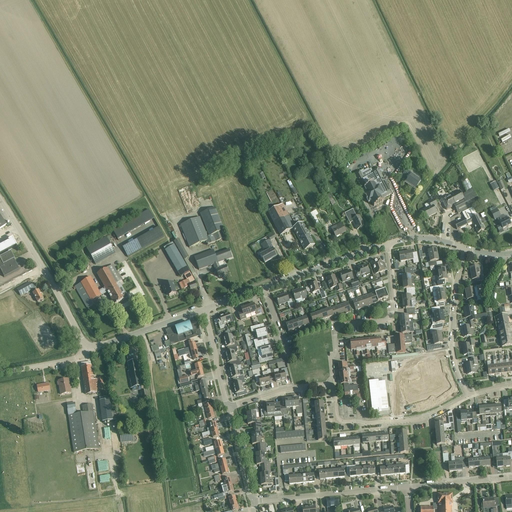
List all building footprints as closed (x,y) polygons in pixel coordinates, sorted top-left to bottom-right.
[(363,186),(364,188),(361,189),(368,203),(372,202),(374,206),(383,201),(382,199),(391,194),(378,168),(372,171),(371,169),(369,170),(368,169),(363,171),(362,170),(360,171),(354,174),(361,188),(363,186)] [(402,175),(405,177),(407,175),(409,177),(406,182),(415,189),(420,182),(411,175),(412,174),(406,170),(402,175)] [(464,174),(461,175),(464,180),(462,181),(467,192),(462,195),(460,191),(450,196),(449,195),(445,197),(441,199),(447,210),(454,206),(458,214),(463,212),(473,206),(476,205),(479,203),(467,178),(467,179),(464,174)] [(494,183),(490,185),(493,191),(495,190),(496,192),(499,191),(494,183)] [(326,195),(331,204),(332,206),(336,204),(330,193),(326,195)] [(431,206),(423,210),(427,217),(436,213),(433,206),(437,205),(434,199),(428,202),(431,206)] [(288,217),(288,216),(282,205),(268,212),(274,224),(288,217)] [(189,248),(205,242),(207,245),(216,242),(225,238),(222,231),(224,230),(215,208),(200,214),(209,236),(207,236),(200,217),(180,225),(189,248)] [(473,208),(467,211),(462,213),(465,219),(454,224),(457,230),(468,224),(468,225),(472,223),(478,233),(485,230),(477,215),(477,216),(473,208)] [(494,210),(490,212),(492,216),(494,220),(497,218),(501,216),(499,212),(497,208),(494,210)] [(151,209),(140,214),(142,218),(123,227),(125,231),(129,229),(131,232),(156,220),(151,209)] [(357,217),(355,213),(353,210),(345,214),(347,218),(350,223),(353,221),(355,225),(355,226),(357,230),(364,226),(359,216),(357,217)] [(288,217),(274,224),(280,236),(293,229),(296,227),(295,226),(296,226),(290,215),(288,216),(288,217)] [(502,228),(502,229),(511,225),(508,218),(503,221),(501,218),(498,220),(500,225),(497,227),(498,230),(502,228)] [(300,242),(310,236),(311,235),(309,231),(304,222),(296,226),(295,226),(296,227),(293,229),(300,242)] [(331,228),(332,230),(336,237),(345,232),(341,223),(336,226),(331,228)] [(162,229),(124,246),(128,256),(166,238),(162,229)] [(270,241),(276,238),(273,233),(267,236),(270,241)] [(300,242),(305,250),(315,245),(310,236),(300,242)] [(86,248),(95,265),(115,253),(106,237),(86,248)] [(4,243),(8,250),(17,246),(13,238),(8,240),(9,241),(4,243)] [(189,257),(179,239),(174,241),(184,260),(189,257)] [(261,255),(265,263),(277,257),(272,249),(273,249),(270,244),(271,244),(269,240),(262,244),(266,252),(261,255)] [(0,248),(3,253),(8,250),(4,243),(0,245),(0,248)] [(174,245),(165,251),(180,277),(190,272),(174,245)] [(437,255),(436,250),(435,250),(434,247),(435,247),(425,249),(426,252),(428,251),(429,257),(437,255)] [(194,257),(195,261),(199,270),(213,265),(219,277),(229,273),(227,268),(226,265),(225,266),(223,261),(232,258),(229,249),(218,253),(215,254),(213,249),(206,252),(206,253),(194,257)] [(405,253),(406,261),(413,260),(413,263),(419,262),(417,253),(412,254),(411,251),(405,253)] [(0,258),(0,270),(4,278),(19,270),(18,268),(17,269),(15,265),(15,264),(13,260),(13,259),(10,254),(6,256),(6,255),(0,258)] [(435,261),(438,260),(437,255),(429,257),(430,262),(428,262),(428,263),(425,263),(426,267),(429,267),(434,266),(436,266),(435,261)] [(380,260),(376,261),(380,273),(384,271),(386,271),(387,270),(387,269),(386,266),(385,263),(382,264),(381,262),(380,260)] [(376,274),(379,273),(380,273),(376,261),(372,263),(376,274)] [(113,265),(97,274),(105,288),(108,293),(110,297),(112,301),(115,305),(120,302),(128,297),(125,292),(125,293),(122,294),(121,293),(119,289),(116,285),(120,282),(119,279),(120,279),(113,265)] [(370,274),(369,273),(366,265),(358,268),(359,271),(355,272),(357,277),(357,278),(361,277),(361,276),(366,274),(367,275),(370,274)] [(441,265),(436,266),(434,266),(435,271),(437,271),(438,276),(446,275),(445,269),(442,269),(441,265)] [(475,279),(475,282),(483,281),(482,277),(481,277),(479,266),(471,267),(472,275),(471,275),(472,279),(475,279)] [(350,270),(340,274),(341,276),(340,276),(341,279),(342,279),(343,282),(353,279),(350,270)] [(402,276),(403,283),(414,282),(413,278),(410,279),(410,275),(413,275),(413,272),(405,273),(405,276),(402,276)] [(435,287),(440,286),(445,285),(444,280),(447,280),(446,275),(438,276),(439,281),(437,281),(437,283),(434,284),(435,287)] [(330,277),(327,278),(328,283),(331,289),(335,287),(337,292),(338,291),(339,293),(344,291),(343,288),(342,288),(341,285),(338,286),(337,282),(336,282),(334,276),(330,277)] [(99,292),(91,277),(75,286),(88,308),(93,305),(92,302),(101,296),(99,292)] [(184,281),(181,283),(184,288),(188,287),(187,285),(190,283),(188,279),(187,280),(184,281)] [(350,282),(353,289),(359,286),(358,283),(357,280),(350,282)] [(174,282),(162,286),(164,292),(166,292),(167,295),(169,295),(169,296),(176,294),(174,289),(176,288),(174,282)] [(309,285),(312,293),(316,292),(317,295),(320,294),(322,299),(327,297),(325,292),(324,292),(323,289),(319,291),(316,282),(309,285)] [(406,289),(407,292),(415,292),(414,288),(411,289),(411,285),(414,285),(414,282),(403,283),(403,289),(406,289)] [(31,290),(33,293),(32,293),(37,302),(44,299),(39,290),(37,291),(35,287),(33,288),(30,283),(17,290),(20,296),(31,290)] [(433,287),(430,288),(430,290),(431,293),(434,292),(435,292),(436,297),(445,295),(444,290),(443,290),(443,288),(442,286),(440,286),(435,287),(433,287)] [(470,288),(465,289),(467,299),(470,299),(471,302),(474,302),(476,301),(478,301),(483,300),(483,296),(479,297),(477,287),(474,288),(470,288)] [(308,298),(304,288),(298,291),(297,290),(292,292),(295,301),(302,298),(303,300),(308,298)] [(385,289),(380,291),(375,293),(378,301),(388,298),(385,289)] [(415,302),(415,298),(410,299),(410,296),(415,296),(415,292),(407,292),(407,296),(402,296),(403,303),(415,302)] [(369,295),(373,304),(378,302),(378,301),(375,293),(369,295)] [(289,301),(286,294),(276,297),(279,305),(287,302),(290,311),(295,309),(294,306),(292,299),(291,299),(292,300),(289,301)] [(367,306),(373,304),(369,295),(364,297),(367,306)] [(436,297),(434,298),(434,300),(435,303),(436,303),(437,308),(439,307),(444,306),(443,302),(444,301),(446,301),(445,298),(445,295),(436,297)] [(358,299),(361,308),(367,306),(364,297),(358,299)] [(352,301),(354,305),(356,310),(361,308),(358,299),(352,301)] [(348,302),(342,304),(345,314),(351,312),(348,302)] [(416,305),(415,302),(403,303),(403,309),(405,309),(406,309),(406,312),(415,311),(414,308),(414,305),(416,305)] [(259,305),(255,307),(254,304),(247,306),(250,315),(255,313),(256,315),(262,313),(259,305)] [(342,304),(336,306),(340,316),(345,314),(342,304)] [(247,306),(241,309),(242,311),(238,313),(241,320),(246,319),(245,317),(250,315),(247,306)] [(336,306),(331,308),(333,316),(334,318),(340,316),(336,306)] [(470,321),(475,320),(487,318),(486,313),(477,315),(475,306),(468,307),(464,308),(465,318),(469,317),(470,321)] [(437,308),(431,309),(432,313),(434,313),(435,318),(443,317),(442,311),(439,312),(439,307),(437,308)] [(400,316),(400,323),(412,322),(412,319),(408,319),(408,316),(415,315),(415,314),(418,314),(418,310),(415,311),(406,312),(407,316),(400,316)] [(224,315),(227,323),(230,322),(230,323),(235,322),(232,315),(230,316),(229,313),(224,315)] [(225,324),(227,323),(224,315),(219,317),(220,319),(217,320),(220,329),(224,328),(225,324)] [(511,323),(509,324),(507,315),(501,316),(503,324),(504,324),(505,327),(506,327),(506,328),(507,328),(507,331),(508,333),(511,332),(511,323)] [(496,317),(499,332),(507,331),(507,328),(506,328),(506,327),(505,327),(504,324),(503,324),(501,316),(496,317)] [(435,318),(432,319),(433,324),(434,324),(435,329),(437,329),(442,327),(441,323),(444,322),(443,317),(435,318)] [(201,335),(196,320),(166,331),(171,346),(201,335)] [(470,329),(475,328),(474,321),(472,322),(467,323),(468,326),(462,327),(464,337),(469,336),(471,336),(470,329)] [(400,323),(401,333),(413,332),(412,322),(400,323)] [(259,329),(258,326),(250,328),(252,332),(256,331),(257,336),(267,333),(265,327),(259,329)] [(437,329),(435,329),(430,330),(431,335),(433,334),(434,340),(442,338),(441,333),(438,333),(437,329)] [(237,330),(234,331),(230,332),(226,333),(226,336),(223,337),(224,342),(233,340),(232,337),(234,337),(235,337),(236,336),(235,335),(236,334),(237,333),(238,333),(237,330)] [(499,332),(502,347),(511,345),(511,332),(508,333),(507,331),(499,332)] [(258,340),(254,341),(255,345),(262,344),(262,341),(268,339),(267,333),(257,336),(258,340)] [(388,344),(389,354),(406,352),(405,352),(404,344),(412,344),(412,335),(393,337),(395,337),(396,345),(388,345),(388,344)] [(385,340),(381,341),(381,338),(376,339),(377,353),(379,353),(379,349),(386,348),(385,340)] [(430,346),(427,346),(428,351),(434,350),(441,349),(441,348),(440,344),(441,344),(443,344),(442,338),(434,340),(434,342),(435,345),(433,345),(430,346)] [(462,345),(464,355),(471,354),(470,346),(474,346),(473,339),(472,340),(467,341),(468,344),(462,345)] [(233,340),(224,342),(226,347),(229,346),(229,349),(236,347),(238,347),(237,344),(235,342),(234,343),(233,340)] [(190,348),(185,349),(178,351),(178,354),(191,351),(197,350),(195,343),(194,344),(193,341),(189,342),(188,343),(189,345),(190,345),(190,348)] [(255,345),(256,350),(260,349),(261,353),(271,351),(270,345),(263,346),(262,344),(255,345)] [(228,352),(225,353),(226,358),(236,355),(235,353),(237,351),(236,347),(229,349),(227,350),(228,352)] [(190,358),(193,358),(193,360),(198,359),(197,356),(198,356),(197,350),(191,351),(178,354),(179,357),(189,355),(190,358)] [(261,353),(262,357),(258,358),(259,363),(267,361),(266,358),(273,357),(271,351),(261,353)] [(231,365),(240,362),(239,359),(237,358),(236,358),(236,355),(226,358),(228,363),(231,362),(231,365)] [(466,364),(467,374),(475,373),(474,366),(479,365),(478,359),(471,360),(471,363),(466,364)] [(137,361),(128,363),(129,371),(128,372),(129,377),(131,388),(132,388),(141,387),(137,366),(137,361)] [(423,379),(402,384),(407,403),(417,400),(417,398),(434,394),(437,398),(450,387),(442,377),(439,361),(420,364),(423,379)] [(230,368),(229,368),(230,374),(240,371),(242,371),(241,366),(240,362),(231,365),(232,368),(230,368)] [(191,372),(188,373),(189,376),(197,374),(198,378),(203,376),(200,364),(195,365),(196,371),(191,372)] [(94,381),(91,366),(81,367),(85,395),(98,393),(97,380),(94,381)] [(287,368),(281,370),(282,371),(279,372),(281,381),(286,380),(285,376),(288,375),(287,368)] [(274,369),(270,370),(272,379),(275,379),(276,382),(281,381),(279,372),(278,369),(274,370),(274,369)] [(265,385),(270,384),(270,380),(272,379),(270,370),(267,371),(267,372),(262,373),(263,376),(265,385)] [(240,371),(230,374),(231,378),(233,378),(235,378),(236,380),(244,378),(244,377),(244,376),(242,371),(240,371)] [(260,386),(265,385),(263,376),(261,376),(260,376),(259,375),(258,375),(255,376),(256,383),(259,383),(260,386)] [(234,389),(243,387),(242,384),(245,383),(244,378),(236,380),(236,383),(233,384),(234,389)] [(60,395),(71,393),(69,379),(58,381),(58,382),(57,382),(57,386),(58,385),(60,395)] [(378,381),(369,382),(372,412),(388,410),(385,382),(384,379),(378,380),(378,381)] [(205,381),(200,382),(201,385),(195,387),(197,392),(201,390),(201,391),(207,390),(205,381)] [(39,386),(40,392),(50,390),(48,384),(39,386)] [(349,386),(344,387),(345,396),(348,396),(350,395),(353,395),(356,394),(357,398),(360,397),(360,394),(358,394),(357,385),(351,386),(349,386)] [(243,387),(234,389),(235,394),(238,393),(239,397),(247,394),(246,390),(244,389),(243,389),(243,387)] [(104,397),(99,397),(100,401),(103,422),(113,420),(112,412),(110,399),(109,396),(104,397)] [(296,408),(296,415),(302,414),(302,406),(301,401),(298,401),(298,398),(291,399),(292,408),(296,408)] [(283,415),(287,414),(286,408),(292,408),(291,399),(285,399),(286,406),(283,407),(283,415)] [(508,402),(503,402),(504,407),(504,411),(509,410),(511,410),(511,399),(508,399),(508,402)] [(204,403),(198,405),(199,408),(201,408),(202,411),(203,414),(206,413),(213,411),(211,405),(208,405),(208,402),(204,403)] [(273,405),(274,417),(274,418),(283,417),(283,415),(283,407),(280,407),(279,404),(273,405)] [(74,453),(98,449),(91,405),(81,407),(83,414),(68,416),(74,453)] [(267,409),(264,409),(265,417),(274,417),(273,405),(267,405),(267,409)] [(485,421),(485,417),(484,407),(479,407),(479,412),(476,413),(476,416),(482,415),(482,421),(485,421)] [(247,419),(257,418),(256,412),(257,412),(257,410),(249,411),(250,411),(250,413),(247,413),(247,419)] [(206,413),(208,420),(214,418),(213,411),(206,413)] [(437,419),(434,419),(435,429),(446,428),(451,427),(453,427),(453,425),(453,424),(452,411),(447,413),(448,418),(449,424),(443,425),(443,422),(442,419),(437,419)] [(460,414),(456,414),(457,423),(467,422),(467,420),(466,420),(466,411),(460,412),(460,414)] [(466,420),(467,420),(472,419),(473,424),(477,424),(476,416),(476,413),(472,414),(471,411),(466,411),(466,420)] [(261,428),(261,423),(257,423),(257,418),(247,419),(248,424),(250,424),(251,426),(253,426),(254,429),(261,428)] [(207,429),(208,432),(208,433),(218,430),(216,423),(209,425),(210,428),(207,429)] [(261,438),(260,433),(262,433),(261,428),(254,429),(254,433),(251,434),(252,439),(261,438)] [(202,434),(203,438),(208,437),(207,436),(212,435),(213,438),(219,436),(218,430),(208,433),(208,432),(202,434)] [(130,431),(120,432),(121,443),(133,442),(133,437),(130,437),(130,431)] [(266,448),(265,443),(261,443),(261,438),(252,439),(252,445),(255,444),(255,446),(258,446),(258,449),(266,448)] [(222,449),(221,441),(214,443),(215,446),(205,449),(206,452),(208,452),(222,449)] [(257,454),(256,454),(256,460),(265,459),(264,453),(266,453),(266,451),(269,451),(271,450),(271,448),(266,448),(258,449),(259,454),(257,454)] [(217,457),(219,456),(224,455),(222,449),(208,452),(209,456),(217,454),(217,457)] [(510,460),(511,459),(511,454),(511,449),(508,449),(509,453),(507,453),(508,458),(503,459),(504,467),(510,466),(510,460)] [(496,459),(495,450),(492,450),(493,464),(497,464),(497,468),(504,467),(503,459),(502,455),(499,455),(499,459),(496,459)] [(469,460),(469,457),(465,457),(466,463),(468,463),(468,468),(474,468),(473,459),(469,460)] [(459,458),(455,459),(455,460),(455,463),(456,471),(462,471),(462,469),(465,469),(465,468),(465,463),(464,458),(459,458)] [(263,470),(270,469),(270,463),(265,464),(265,459),(256,460),(257,465),(259,465),(259,467),(262,466),(263,470)] [(214,471),(227,467),(225,460),(219,461),(220,465),(218,465),(218,464),(211,466),(212,470),(214,470),(214,471)] [(405,466),(405,464),(404,463),(399,463),(399,464),(399,462),(398,463),(399,475),(410,474),(409,465),(405,466)] [(355,466),(346,467),(346,469),(347,469),(347,475),(347,476),(350,476),(350,477),(353,477),(356,477),(355,468),(355,466)] [(341,467),(341,470),(338,470),(338,478),(345,478),(345,475),(347,475),(347,469),(346,469),(346,467),(341,467)] [(260,474),(261,480),(269,479),(269,473),(271,473),(270,469),(263,470),(263,474),(260,474)] [(288,474),(284,474),(284,475),(284,477),(285,482),(289,481),(289,485),(292,485),(296,484),(295,476),(295,474),(293,474),(292,475),(292,476),(289,477),(288,474)] [(226,487),(232,485),(230,478),(224,480),(225,483),(221,484),(221,487),(225,486),(226,487)] [(261,480),(261,485),(263,485),(263,487),(272,486),(272,484),(270,484),(269,479),(261,480)] [(217,495),(213,496),(214,499),(218,498),(226,496),(229,495),(228,493),(229,493),(234,492),(232,485),(226,487),(222,488),(221,488),(221,490),(222,494),(217,496),(217,495)] [(438,511),(451,511),(451,504),(452,504),(452,494),(444,494),(445,508),(439,508),(438,511)] [(228,502),(229,506),(230,505),(237,503),(235,496),(229,498),(230,502),(228,502)] [(338,498),(327,500),(327,508),(339,506),(338,498)] [(493,498),(482,499),(483,504),(483,508),(490,507),(491,510),(490,510),(490,511),(496,511),(496,509),(496,506),(496,505),(494,506),(494,503),(493,498)] [(232,511),(239,510),(237,503),(230,505),(232,511)]
